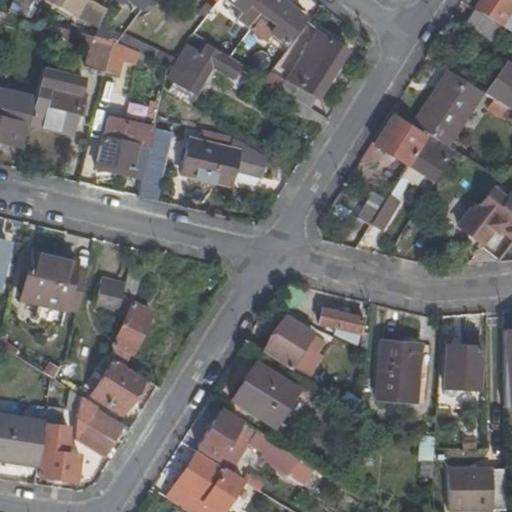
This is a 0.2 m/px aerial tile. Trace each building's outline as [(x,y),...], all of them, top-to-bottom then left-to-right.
[(11,0),(7,12),(26,19),(36,0),(11,0)] [(51,0),(69,9),(73,0),(51,0)] [(150,0),(125,0),(141,12),(150,0)] [(262,14),(273,0),(225,0),(243,12),(243,11),(249,4),(262,14)] [(257,22),(251,29),(265,39),(270,33),(286,44),(306,19),(280,0),(273,0),(262,14),(257,22)] [(511,0),(481,0),(475,10),(491,20),(503,0),(509,0),(511,1),(511,0)] [(243,11),(257,22),(262,14),(249,4),(243,11)] [(70,18),(66,30),(95,36),(101,8),(84,5),(81,21),(70,18)] [(498,26),(473,11),(465,24),(489,39),(498,26)] [(66,30),(52,26),(49,41),(90,51),(86,69),(106,73),(113,42),(95,36),(66,30)] [(281,91),(282,92),(311,110),(348,50),(318,32),(281,91)] [(222,53),(208,44),(201,54),(188,46),(168,77),(175,81),(182,86),(196,94),(211,69),(222,53)] [(128,80),(138,52),(124,47),(114,75),(128,80)] [(158,51),(154,60),(168,67),(175,59),(158,51)] [(229,58),(222,53),(211,69),(233,82),(242,66),(229,58)] [(511,67),(506,64),(485,95),(511,112),(511,67)] [(36,97),(29,126),(72,136),(81,95),(78,95),(56,90),(60,75),(42,71),(36,97)] [(474,88),(448,71),(412,126),(426,134),(454,152),(458,145),(451,140),(481,93),(474,88)] [(81,80),(60,75),(56,90),(78,95),(81,80)] [(182,86),(175,81),(172,86),(179,91),(182,86)] [(36,97),(0,88),(0,143),(23,149),(29,126),(36,97)] [(273,104),(319,132),(327,120),(311,110),(282,92),(273,104)] [(373,146),(370,144),(359,162),(364,165),(376,148),(406,167),(407,166),(424,138),(391,117),(373,146)] [(96,163),(143,174),(154,130),(106,118),(96,163)] [(434,183),(454,152),(426,134),(424,138),(407,166),(417,172),(415,176),(421,180),(423,176),(434,183)] [(233,172),(237,152),(187,140),(179,175),(229,186),(233,172)] [(241,141),(237,152),(233,172),(262,180),(268,157),(241,141)] [(505,200),(492,190),(475,212),(462,228),(480,242),(490,230),(494,232),(498,229),(511,239),(511,193),(505,200)] [(355,219),(370,227),(372,223),(387,199),(371,191),(355,219)] [(387,199),(372,223),(384,231),(399,206),(387,198),(387,199)] [(462,228),(475,212),(471,210),(459,225),(462,228)] [(77,261),(32,251),(20,301),(38,306),(34,321),(61,328),(65,311),(77,261)] [(141,270),(128,268),(124,285),(122,292),(135,295),(141,270)] [(122,292),(124,285),(101,279),(93,308),(117,315),(122,292)] [(139,339),(142,332),(151,313),(132,305),(134,301),(124,295),(118,317),(125,320),(109,356),(126,367),(139,339)] [(346,332),(359,335),(363,319),(323,309),(319,325),(346,332)] [(284,316),(263,351),(308,379),(322,356),(317,353),(324,343),(284,316)] [(148,335),(142,332),(139,339),(144,342),(148,335)] [(357,346),(359,335),(346,332),(343,340),(357,346)] [(462,348),(447,348),(444,392),(455,393),(455,388),(478,389),(480,349),(480,334),(462,333),(462,348)] [(420,345),(380,341),(375,400),(415,403),(420,345)] [(121,415),(133,397),(144,380),(114,361),(91,396),(121,415)] [(297,390),(256,363),(231,401),(273,428),(297,390)] [(138,400),(150,383),(144,380),(133,397),(138,400)] [(351,407),(359,394),(346,387),(339,401),(351,407)] [(81,445),(102,458),(121,427),(94,409),(74,440),(81,445)] [(295,464),(299,458),(241,422),(240,424),(220,411),(212,423),(206,434),(197,447),(232,470),(244,450),(249,443),(264,453),(260,460),(273,468),(281,455),(295,464)] [(0,460),(38,466),(44,424),(0,417),(0,460)] [(206,434),(212,423),(207,420),(200,430),(206,434)] [(70,429),(46,426),(39,477),(76,482),(80,456),(66,454),(70,429)] [(244,450),(260,460),(264,453),(249,443),(244,450)] [(353,461),(339,451),(332,462),(346,471),(353,461)] [(213,511),(236,477),(196,452),(166,498),(187,511),(202,511),(203,511),(204,511),(213,511)] [(287,476),(295,464),(281,455),(273,468),(287,476)] [(419,478),(432,478),(433,461),(420,460),(419,478)] [(493,508),(505,508),(505,467),(492,467),(493,464),(447,465),(448,510),(493,509),(493,508)] [(266,481),(251,472),(245,482),(259,491),(266,481)]
